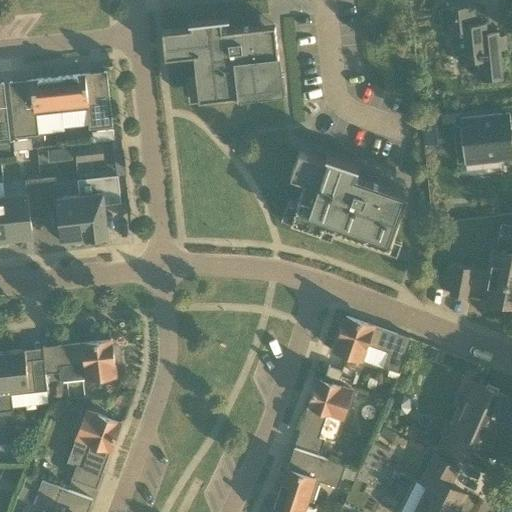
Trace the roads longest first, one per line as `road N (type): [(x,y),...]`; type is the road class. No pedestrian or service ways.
road 1 (residential): [(162,268),(165,372),(116,511)]
road 2 (residential): [(231,511),(315,284)]
road 3 (residential): [(136,35),(162,268)]
road 4 (residential): [(511,357),(315,284)]
road 5 (residential): [(162,268),(0,286)]
road 6 (residential): [(315,284),(243,267),(162,268)]
road 7 (residential): [(0,50),(136,35)]
